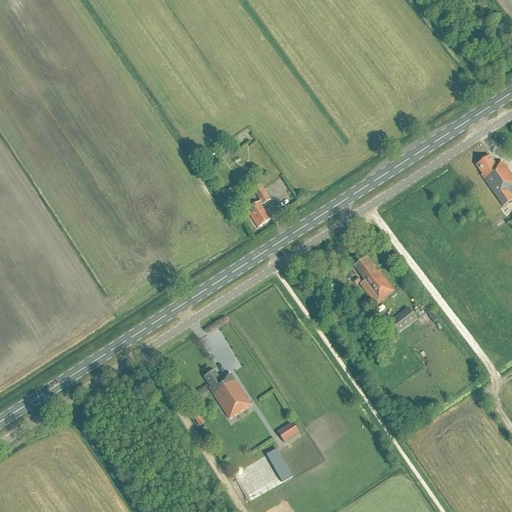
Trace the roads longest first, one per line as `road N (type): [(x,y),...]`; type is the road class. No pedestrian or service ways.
road 1 (unclassified): [(0,444),(189,322)]
road 2 (primary): [(0,422),(179,307)]
road 3 (track): [(141,353),(243,511)]
road 4 (primary): [(340,203),(471,118)]
road 5 (unclassified): [(350,218),(481,135)]
